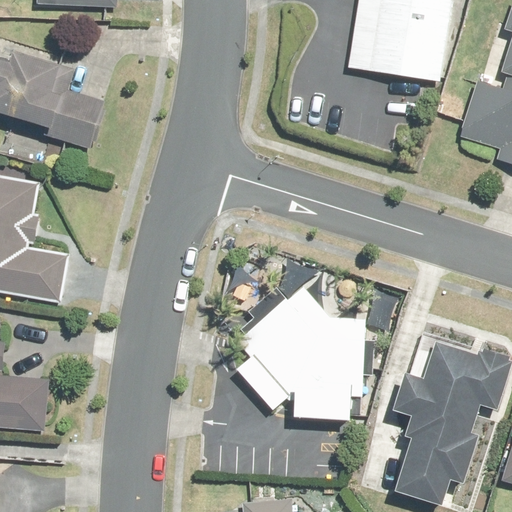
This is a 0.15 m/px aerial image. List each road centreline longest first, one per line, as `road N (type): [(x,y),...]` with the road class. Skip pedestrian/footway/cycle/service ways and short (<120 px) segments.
road 1 (tertiary): [(190,163),(152,321),(134,511)]
road 2 (residential): [(511,265),(190,163)]
road 3 (tertiary): [(213,0),(204,107),(190,163)]
